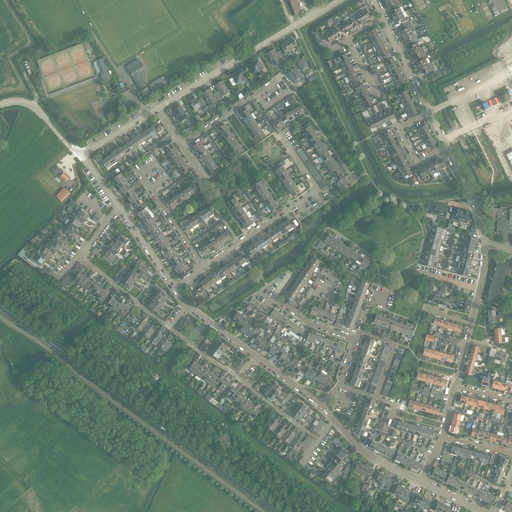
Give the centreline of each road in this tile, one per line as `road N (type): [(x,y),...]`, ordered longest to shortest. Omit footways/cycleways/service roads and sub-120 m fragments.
road 1 (primary): [(277,511),(0,305)]
road 2 (residential): [(155,103),(336,0)]
road 3 (residential): [(203,266),(318,188),(281,133)]
road 4 (residential): [(320,405),(184,306)]
